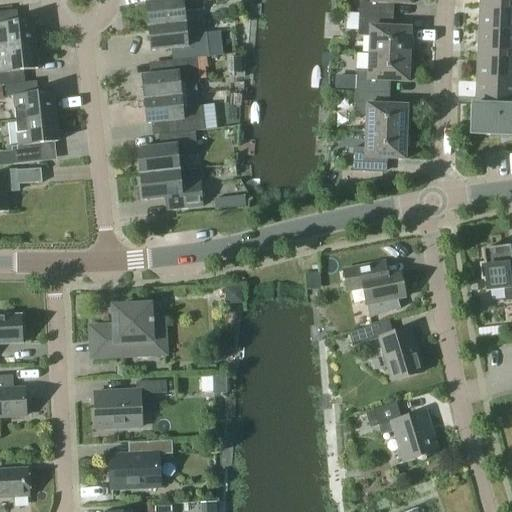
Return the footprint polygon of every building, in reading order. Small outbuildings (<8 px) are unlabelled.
[(145,3),(148,27),(185,23),(184,12),(203,10),(202,0),(174,0),(145,3)] [(411,4),(411,0),(371,0),(371,2),(359,2),(359,14),(389,16),(389,4),(411,4)] [(511,5),(479,4),(478,30),(511,31),(511,5)] [(0,48),(35,45),(33,21),(14,23),(12,11),(0,12),(0,48)] [(388,27),(389,16),(359,14),(358,36),(370,36),(369,54),(409,55),(410,28),(388,27)] [(179,48),(181,60),(196,58),(209,57),(207,45),(206,33),(187,35),(186,25),(185,23),(148,27),(151,51),(154,51),(179,48)] [(477,55),(511,56),(511,31),(478,30),(477,55)] [(38,69),(35,45),(0,48),(0,85),(4,85),(20,83),(19,71),(38,69)] [(355,92),(385,93),(386,81),(408,82),(409,55),(369,54),(368,71),(356,70),(356,78),(355,92)] [(511,56),(477,55),(476,80),(511,81),(511,56)] [(199,82),(196,58),(181,60),(169,61),(170,73),(141,76),(144,100),(181,96),(180,84),(199,82)] [(511,106),(511,81),(476,80),(475,105),(511,106)] [(32,82),(20,83),(4,85),(6,97),(13,96),(16,120),(55,116),(53,92),(34,94),(32,82)] [(366,131),(406,133),(407,106),(385,105),(385,93),(355,92),(354,114),(366,115),(366,131)] [(182,108),(181,96),(144,100),(146,124),(175,121),(176,133),(195,131),(204,130),(216,129),(213,105),(202,106),(182,108)] [(511,106),(475,105),(472,105),(471,135),(511,136),(511,106)] [(55,116),(16,120),(18,146),(11,147),(13,165),(41,162),(39,144),(58,142),(55,116)] [(176,133),(167,134),(168,146),(137,149),(139,175),(179,171),(178,157),(197,155),(195,131),(176,133)] [(405,160),(406,133),(366,131),(365,148),(353,148),(352,172),(382,173),(383,159),(405,160)] [(42,183),(41,169),(2,172),(3,178),(0,178),(0,212),(6,212),(4,192),(18,191),(18,185),(42,183)] [(181,185),(179,171),(139,175),(142,201),(165,198),(166,210),(203,206),(200,182),(181,185)] [(245,207),(244,196),(220,199),(221,209),(245,207)] [(511,263),(510,246),(482,249),(484,263),(479,263),(481,280),(486,279),(487,291),(504,289),(506,301),(511,300),(511,263)] [(387,274),(384,262),(343,270),(347,291),(363,288),(369,319),(400,309),(397,299),(405,297),(399,272),(387,274)] [(478,291),(477,281),(469,282),(470,292),(478,291)] [(243,304),(242,287),(226,288),(226,304),(243,304)] [(149,319),(149,306),(114,308),(115,327),(91,328),(92,357),(164,353),(162,319),(149,319)] [(0,344),(22,343),(21,315),(0,316),(0,344)] [(375,339),(371,326),(348,333),(352,346),(375,339)] [(422,372),(409,328),(379,337),(392,381),(422,372)] [(13,390),(12,375),(0,375),(0,416),(26,416),(24,389),(13,390)] [(166,393),(166,381),(136,382),(136,390),(94,393),(96,429),(141,427),(139,394),(166,393)] [(400,418),(396,402),(373,409),(377,425),(392,420),(395,431),(405,462),(439,452),(426,410),(404,417),(400,418)] [(172,454),(171,441),(147,442),(148,454),(109,456),(111,489),(160,487),(158,455),(172,454)] [(0,497),(30,496),(28,469),(0,469),(0,497)]
